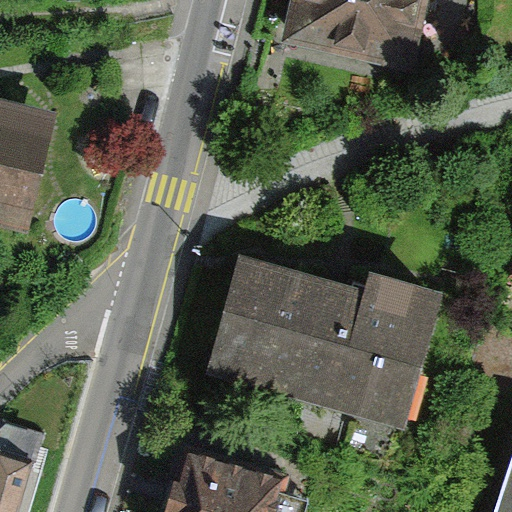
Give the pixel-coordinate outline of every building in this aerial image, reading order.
[(421,0),(277,0),(269,39),(406,69),(421,0)] [(63,97),(0,81),(0,216),(31,224),(63,97)] [(247,223),(210,356),(400,408),(437,275),(247,223)] [(0,511),(25,511),(63,391),(21,379),(0,438),(0,511)] [(175,430),(153,511),(266,511),(281,459),(175,430)] [(511,511),(511,441),(492,511),(511,511)]
